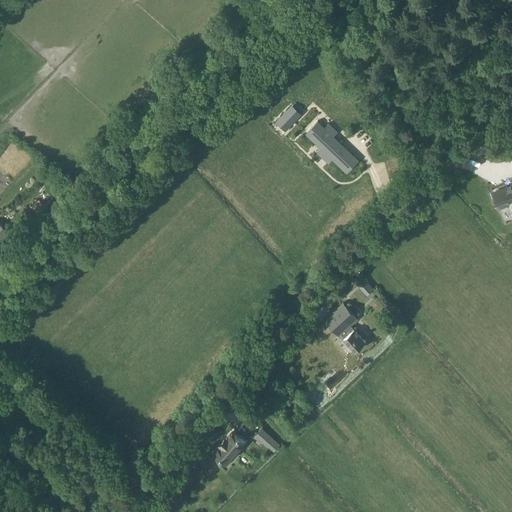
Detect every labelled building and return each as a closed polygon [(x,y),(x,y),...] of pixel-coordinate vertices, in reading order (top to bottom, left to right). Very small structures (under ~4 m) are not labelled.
[(298,117),(288,108),(275,121),(286,131),(302,114),(302,113),(298,117)] [(318,120),(305,134),(321,148),(332,159),(347,173),(359,160),(334,136),(338,132),(329,123),(325,127),(318,120)] [(507,187),(494,193),(500,207),(510,203),(511,207),(511,185),(511,184),(506,187),(507,187)] [(41,215),(48,208),(39,199),(32,206),(41,215)] [(360,273),(353,280),(361,289),(363,290),(364,289),(370,284),(360,273)] [(366,341),(351,325),(358,318),(344,302),(325,320),(339,336),(341,334),(357,350),(366,341)] [(226,464),(245,442),(233,431),(226,439),(226,438),(220,444),(221,445),(214,453),(226,464)] [(264,440),(263,441),(264,443),(273,451),(274,451),(280,444),(269,434),(264,440)]
